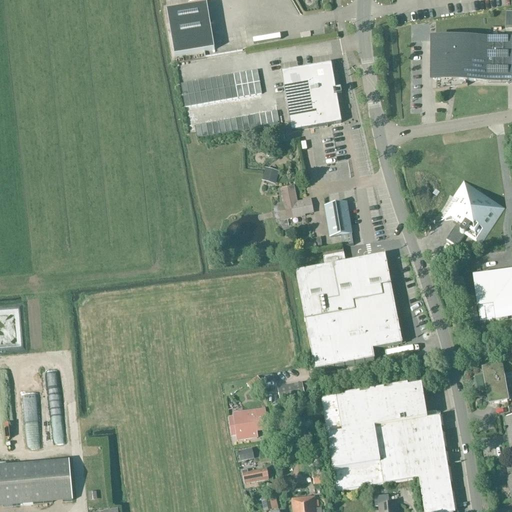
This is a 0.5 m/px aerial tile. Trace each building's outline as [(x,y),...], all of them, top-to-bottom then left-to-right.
[(206,2),(166,9),(174,58),(214,51),(206,2)] [(507,42),(436,41),(436,82),(436,92),(467,87),(466,83),(507,83),(507,42)] [(341,124),(331,65),(281,73),(291,133),(341,124)] [(240,73),(233,74),(235,86),(242,85),(240,73)] [(233,74),(227,76),(229,87),(235,86),(233,74)] [(227,76),(220,77),(222,89),(229,87),(227,76)] [(220,77),(213,78),(215,90),(222,89),(220,77)] [(213,78),(207,79),(209,91),(215,90),(213,78)] [(207,79),(200,80),(202,92),(209,91),(207,79)] [(200,80),(193,81),(195,93),(202,92),(200,80)] [(193,81),(187,83),(189,95),(195,93),(193,81)] [(187,83),(180,84),(182,96),(189,95),(187,83)] [(242,85),(235,86),(237,98),(244,97),(242,85)] [(235,86),(229,87),(231,99),(237,98),(235,86)] [(229,87),(222,89),(224,100),(231,99),(229,87)] [(222,89),(215,90),(217,102),(224,100),(222,89)] [(215,90),(209,91),(211,103),(217,102),(215,90)] [(209,91),(202,92),(204,104),(211,103),(209,91)] [(202,92),(195,93),(198,105),(204,104),(202,92)] [(195,93),(189,95),(191,106),(198,105),(195,93)] [(189,95),(182,96),(184,107),(191,106),(189,95)] [(277,112),(271,113),(273,125),(279,124),(277,112)] [(271,113),(265,114),(267,126),(273,125),(271,113)] [(265,114),(259,116),(261,127),(267,126),(265,114)] [(254,117),(248,118),(250,129),(256,128),(254,117)] [(248,118),(242,119),(244,131),(250,129),(248,118)] [(242,119),(236,120),(238,132),(244,131),(242,119)] [(236,120),(230,121),(232,133),(238,132),(236,120)] [(230,121),(224,122),(226,134),(232,133),(230,121)] [(224,122),(218,123),(220,135),(226,134),(224,122)] [(218,123),(212,124),(214,136),(220,135),(218,123)] [(212,124),(206,125),(208,137),(214,136),(212,124)] [(206,125),(200,126),(203,138),(208,137),(206,125)] [(200,126),(194,127),(196,139),(203,138),(200,126)] [(473,241),(475,240),(478,249),(504,210),(464,183),(453,198),(458,201),(443,224),(444,224),(454,222),(458,224),(446,241),(456,248),(465,235),(473,241)] [(297,203),(294,187),(278,191),(281,205),(277,206),(280,223),(305,218),(305,216),(314,214),(311,200),(297,203)] [(346,205),(325,209),(330,238),(351,235),(346,205)] [(402,346),(385,257),(346,264),(344,254),(323,258),(325,268),(296,274),(315,373),(375,361),(373,351),(402,346)] [(480,325),(511,320),(511,275),(474,281),(480,325)] [(509,403),(502,364),(481,368),(489,406),(509,403)] [(265,388),(257,378),(246,386),(254,396),(265,388)] [(304,397),(302,384),(278,388),(281,401),(304,397)] [(321,402),(326,437),(336,494),(419,480),(424,511),(454,511),(439,419),(427,421),(422,387),(408,390),(408,388),(392,390),(393,392),(384,394),(384,392),(368,394),(369,396),(360,397),(360,395),(345,398),(345,400),(336,401),(336,399),(321,402)] [(237,442),(257,439),(256,434),(269,432),(267,421),(266,421),(264,410),(234,414),(234,418),(229,419),(232,437),(237,436),(237,442)] [(253,459),(251,449),(237,452),(239,462),(253,459)] [(0,470),(0,510),(72,504),(69,464),(0,470)] [(248,475),(243,476),(244,486),(268,481),(266,472),(248,475)] [(97,502),(96,494),(88,494),(88,503),(97,502)] [(379,511),(397,511),(397,505),(389,506),(388,497),(374,498),(375,509),(379,508),(379,511)] [(321,511),(322,510),(317,510),(316,499),(293,501),(293,511),(321,511)] [(269,511),(272,511),(269,501),(261,503),(263,511),(269,511)]
